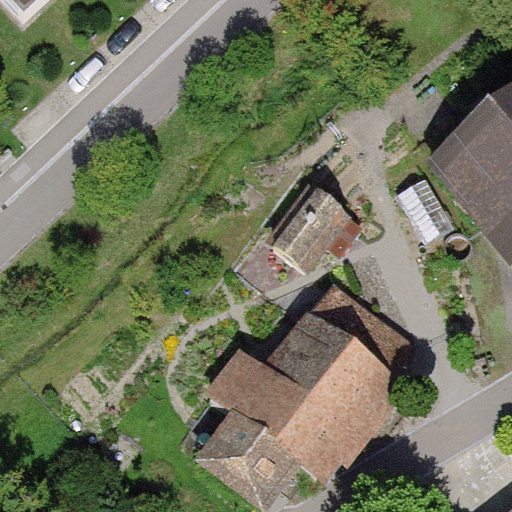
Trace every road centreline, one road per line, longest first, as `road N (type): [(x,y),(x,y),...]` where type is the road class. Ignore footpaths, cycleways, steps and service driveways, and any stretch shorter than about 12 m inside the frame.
road 1 (residential): [(0,240),(260,0)]
road 2 (residential): [(327,511),(511,401)]
